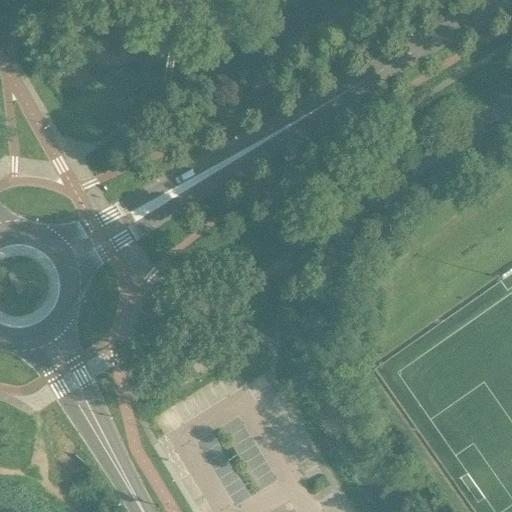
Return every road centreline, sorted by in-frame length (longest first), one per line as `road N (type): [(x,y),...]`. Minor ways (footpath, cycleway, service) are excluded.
road 1 (tertiary): [(165,196),(494,0)]
road 2 (tertiary): [(71,273),(136,231),(165,196)]
road 3 (tertiary): [(165,196),(53,244)]
